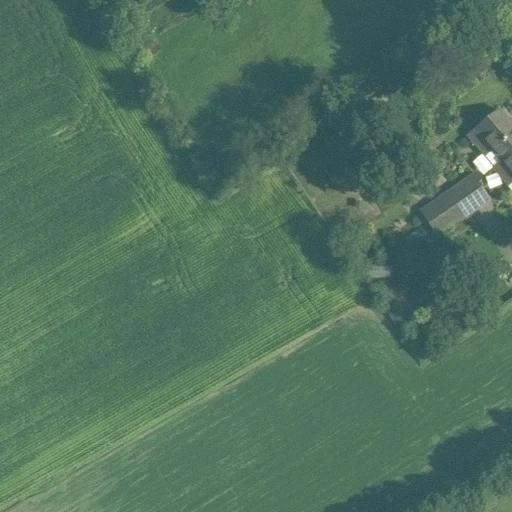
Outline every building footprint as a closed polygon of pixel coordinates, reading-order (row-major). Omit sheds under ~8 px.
[(449,0),(466,18),(478,7),(470,0),(449,0)] [(503,162),(511,155),(511,125),(500,111),(468,137),(494,169),(503,162)] [(511,155),(503,162),(494,169),(509,187),(511,189),(511,155)] [(336,188),(349,179),(338,164),(325,174),(336,188)] [(452,191),(469,215),(489,201),(478,185),(483,182),(477,173),(452,191)] [(439,236),(469,215),(452,191),(422,212),(439,236)] [(367,259),(366,277),(392,278),(393,261),(367,259)]
